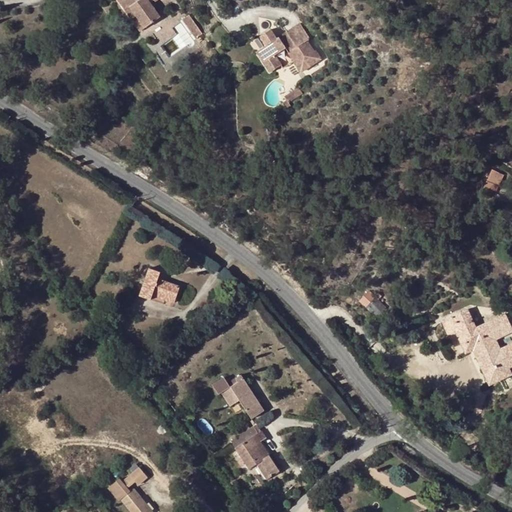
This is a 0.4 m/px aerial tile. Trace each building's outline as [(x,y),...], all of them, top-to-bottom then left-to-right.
[(128,7),(123,0),(118,0),(140,31),(145,28),(130,6),(128,7)] [(123,0),(128,7),(130,6),(145,28),(161,17),(150,2),(153,0),(154,0),(156,1),(157,0),(123,0)] [(189,14),(182,19),(196,38),(203,34),(189,14)] [(264,47),(260,49),(267,60),(264,62),(270,72),(282,65),(279,62),(275,55),(286,48),(290,55),(302,71),(321,59),(315,50),(314,51),(307,40),(310,38),(300,22),(276,37),(271,29),(260,36),(266,45),(264,47)] [(260,36),(258,38),(264,47),(266,45),(260,36)] [(286,48),(275,55),(279,62),(290,55),(286,48)] [(260,49),(257,51),(264,62),(267,60),(260,49)] [(289,102),(303,93),(298,87),(284,96),(287,100),(289,102)] [(287,100),(283,103),(286,109),(291,106),(289,102),(287,100)] [(483,166),(474,186),(486,191),(495,172),(483,166)] [(151,300),(153,295),(154,292),(177,300),(182,287),(159,279),(162,271),(150,268),(141,296),(151,300)] [(154,292),(153,295),(176,303),(177,300),(154,292)] [(361,303),(366,308),(376,297),(371,292),(361,303)] [(376,297),(366,308),(376,317),(386,306),(376,297)] [(489,384),(503,377),(499,368),(511,362),(511,343),(500,349),(496,339),(511,330),(511,325),(506,313),(503,315),(505,318),(482,329),(477,331),(467,310),(442,321),(447,333),(454,330),(465,353),(473,349),(489,384)] [(480,325),(482,329),(505,318),(503,315),(480,325)] [(511,362),(499,368),(503,377),(511,373),(509,367),(511,365),(511,362)] [(174,373),(168,366),(146,385),(151,391),(164,380),(165,381),(174,373)] [(232,388),(223,394),(232,407),(242,401),(254,419),(266,411),(243,376),(230,384),(232,388)] [(257,424),(254,426),(259,433),(262,430),(257,424)] [(259,433),(254,426),(231,443),(235,449),(237,448),(251,468),(257,464),(261,469),(265,466),(273,477),(282,471),(270,454),(267,457),(258,445),(262,443),(268,438),(262,430),(259,433)] [(270,454),(262,443),(258,445),(267,457),(270,454)] [(128,470),(124,464),(114,473),(118,478),(128,470)] [(265,466),(261,469),(269,480),(273,477),(265,466)] [(141,467),(127,478),(132,485),(136,482),(140,485),(149,478),(141,467)] [(127,478),(123,481),(128,488),(132,485),(127,478)] [(128,488),(123,481),(121,479),(109,488),(120,501),(122,499),(132,511),(154,511),(148,504),(135,489),(131,492),(128,488)] [(148,504),(154,511),(156,509),(150,502),(148,504)]
